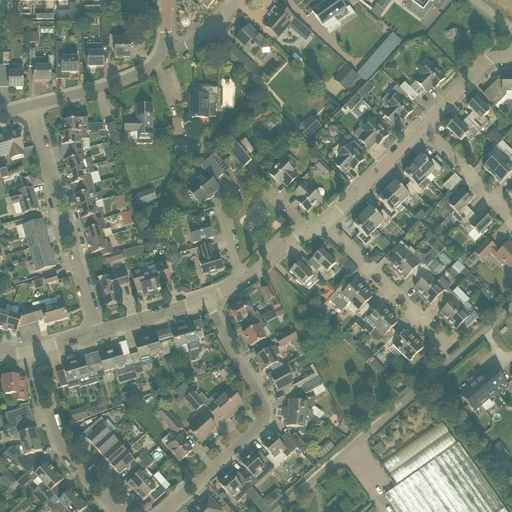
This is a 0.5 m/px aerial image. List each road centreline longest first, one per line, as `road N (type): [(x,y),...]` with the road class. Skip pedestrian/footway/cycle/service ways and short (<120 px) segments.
road 1 (unclassified): [(275,511),(511,306)]
road 2 (residential): [(168,511),(265,416),(209,300)]
road 3 (residential): [(94,329),(30,105)]
road 4 (residential): [(242,283),(218,204),(253,175),(311,232)]
road 5 (residential): [(23,351),(45,431),(114,511)]
road 6 (residential): [(444,352),(322,225)]
road 7 (unclassified): [(30,105),(131,76),(167,51)]
road 8 (residential): [(322,225),(426,130)]
road 9 (residential): [(511,216),(426,130)]
